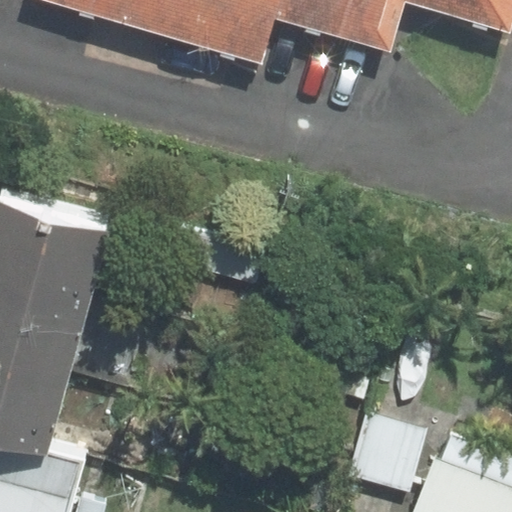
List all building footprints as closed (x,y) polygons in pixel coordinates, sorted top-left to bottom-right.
[(511,0),(64,0),(274,59),(287,15),(399,46),(411,0),(415,0),(511,26),(511,0)] [(0,243),(0,262),(108,292),(131,210),(19,178),(0,243)] [(271,244),(175,215),(168,245),(262,273),(271,244)] [(108,292),(0,262),(0,343),(87,367),(108,292)] [(116,375),(87,367),(0,343),(0,411),(68,431),(70,423),(101,431),(116,375)] [(415,484),(433,421),(375,404),(356,469),(415,484)] [(97,511),(101,501),(76,495),(90,447),(0,422),(0,511),(97,511)] [(511,511),(511,443),(462,423),(453,447),(446,444),(417,511),(511,511)]
